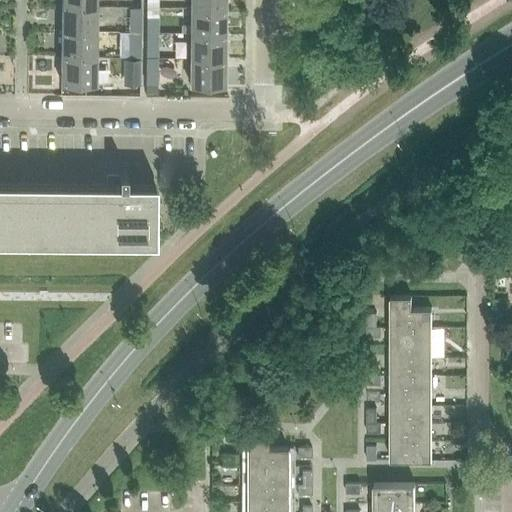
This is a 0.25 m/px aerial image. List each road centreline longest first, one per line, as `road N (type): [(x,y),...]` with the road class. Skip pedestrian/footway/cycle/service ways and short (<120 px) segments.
road 1 (secondary): [(511,45),(382,130),(244,238),(109,379),(14,511)]
road 2 (residential): [(0,110),(263,112),(263,0)]
road 3 (residential): [(195,166),(154,166),(135,149),(103,149),(87,165),(0,164)]
